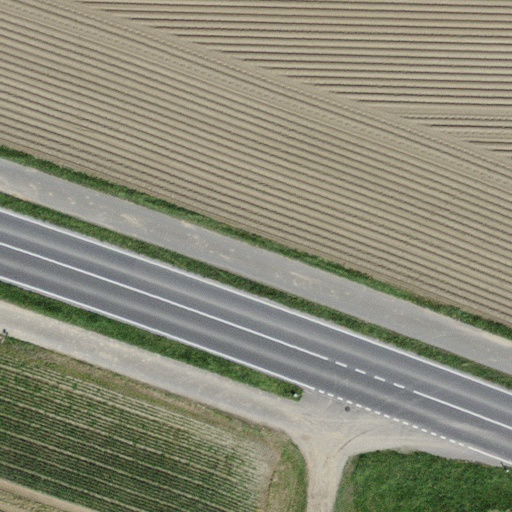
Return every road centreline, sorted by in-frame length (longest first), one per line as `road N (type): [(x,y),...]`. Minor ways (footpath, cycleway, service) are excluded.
road 1 (primary): [(0,247),(511,432)]
road 2 (track): [(511,361),(0,176)]
road 3 (track): [(0,319),(240,401),(339,445)]
